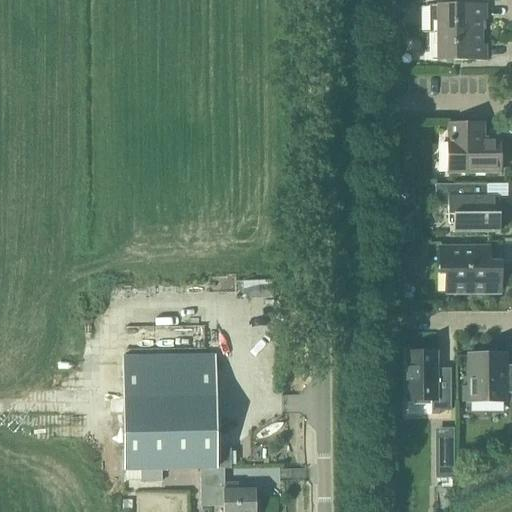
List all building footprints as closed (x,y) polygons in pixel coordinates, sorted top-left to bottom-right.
[(430,33),(438,33),(482,33),(482,20),(487,20),(487,5),(430,5),(430,33)] [(482,33),(438,33),(438,61),(457,61),(487,61),(487,46),(482,46),(482,33)] [(476,139),(476,124),(447,124),(447,140),(449,140),(449,173),(499,173),(499,139),(476,139)] [(488,185),(456,185),(436,185),(436,201),(443,208),(448,208),(448,225),(454,225),(454,233),(500,233),(500,214),(495,214),(494,197),(488,197),(488,185)] [(408,228),(398,228),(398,245),(413,245),(413,234),(408,228)] [(500,264),(476,264),(476,248),(440,248),(440,273),(451,274),(451,293),(500,293),(500,264)] [(432,411),(451,411),(451,375),(437,375),(437,352),(407,353),(407,401),(432,401),(432,411)] [(254,511),(255,490),(237,490),(237,483),(224,483),(224,468),(230,468),(229,449),(215,449),(214,354),(122,356),(124,469),(193,468),(193,472),(199,472),(200,506),(222,505),(222,511),(254,511)] [(504,394),(511,393),(511,365),(505,366),(505,354),(469,354),(469,402),(504,402),(504,394)] [(453,437),(437,437),(437,469),(453,469),(453,437)]
